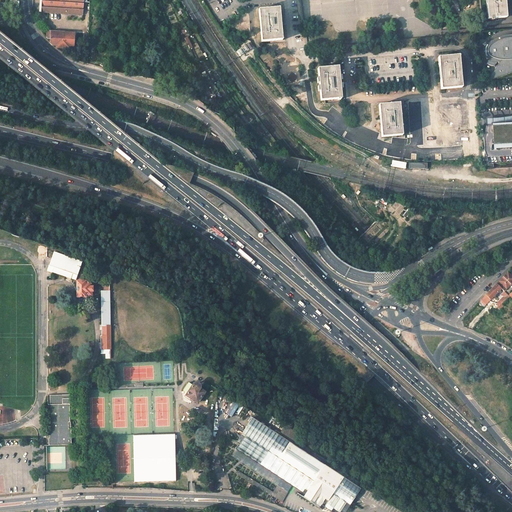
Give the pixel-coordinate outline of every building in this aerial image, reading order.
[(41,0),(41,12),(43,12),(51,13),(67,14),(67,0),(41,0)] [(83,0),(67,0),(67,14),(82,15),(83,0)] [(487,0),(489,19),(505,17),(503,0),(487,0)] [(280,8),(259,10),(262,42),(266,41),(283,40),(280,8)] [(66,32),(47,31),(47,37),(48,38),(51,39),(50,43),(52,45),(56,45),(56,47),(69,48),(69,46),(74,46),(75,33),(66,32)] [(487,81),(511,71),(511,34),(510,35),(510,36),(505,36),(505,35),(500,37),(495,39),(492,41),(489,44),(487,44),(485,46),(484,48),(483,51),(484,53),(484,54),(486,57),(488,59),(490,59),(487,63),(495,66),(487,81)] [(252,48),(248,43),(241,47),(245,53),(252,48)] [(459,55),(438,57),(441,89),(462,87),(460,65),(459,55)] [(339,67),(318,69),(321,101),(325,100),(338,99),(338,100),(340,100),(340,99),(342,99),(339,72),(339,67)] [(468,100),(471,156),(478,156),(475,100),(468,100)] [(395,104),(379,105),(382,137),(402,135),(399,103),(395,104)] [(511,115),(511,116),(487,119),(487,124),(511,121),(511,115)] [(486,126),(483,127),(485,164),(486,164),(494,163),(511,162),(511,124),(490,126),(486,126)] [(52,272),(71,279),(73,274),(77,276),(82,262),(54,252),(49,266),(54,267),(52,272)] [(511,282),(511,275),(507,272),(496,284),(502,288),(504,291),(511,282)] [(85,282),(78,282),(78,287),(78,291),(78,296),(85,296),(87,296),(92,295),(91,291),(93,291),(93,286),(91,287),(91,282),(85,282)] [(502,288),(496,284),(486,295),(491,299),(502,288)] [(110,291),(101,291),(101,326),(110,326),(110,291)] [(504,291),(502,293),(504,296),(497,303),(498,308),(510,296),(509,295),(504,291)] [(491,299),(486,295),(481,300),(485,305),(491,299)] [(110,326),(101,326),(102,335),(110,335),(110,326)] [(102,335),(101,335),(101,349),(106,349),(110,349),(110,335),(102,335)] [(188,383),(183,390),(184,397),(191,401),(192,399),(187,395),(193,385),(194,385),(190,382),(188,383)] [(198,403),(205,392),(204,392),(199,389),(200,387),(200,386),(199,385),(199,384),(197,383),(196,383),(195,383),(194,384),(194,385),(193,385),(187,395),(192,399),(198,403)] [(72,396),(49,396),(50,446),(65,446),(72,446),(72,396)] [(312,503),(320,508),(324,502),(338,511),(340,511),(347,503),(350,505),(356,496),(361,488),(253,417),(237,441),(240,443),(236,449),(305,494),(303,497),(312,503)] [(133,436),(134,483),(176,482),(175,435),(133,436)]
